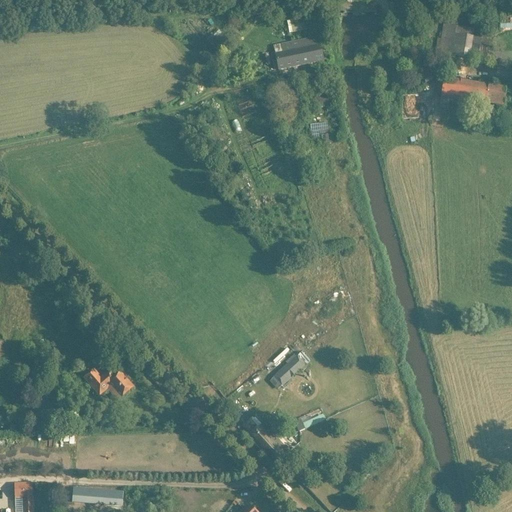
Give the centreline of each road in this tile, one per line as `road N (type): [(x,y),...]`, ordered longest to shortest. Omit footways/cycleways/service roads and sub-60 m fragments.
road 1 (unclassified): [(296,511),(0,191)]
road 2 (track): [(37,0),(147,14),(234,86)]
